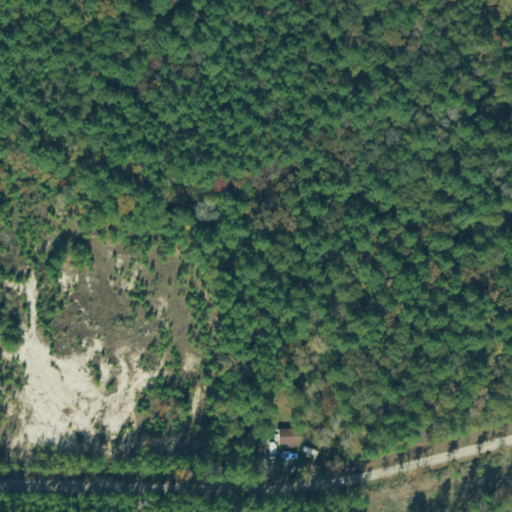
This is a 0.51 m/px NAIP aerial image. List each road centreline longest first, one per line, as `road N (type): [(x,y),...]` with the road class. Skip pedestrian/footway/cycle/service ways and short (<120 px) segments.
road 1 (residential): [(511,406),(300,476),(137,491),(0,478)]
road 2 (residential): [(511,203),(471,0)]
